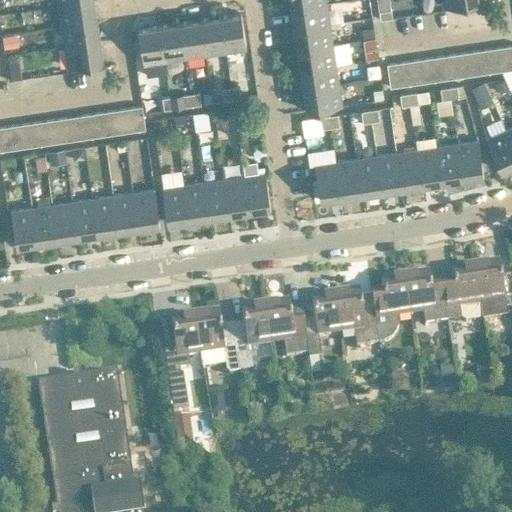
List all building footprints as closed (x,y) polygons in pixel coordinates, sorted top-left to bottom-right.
[(97,20),(94,0),(91,0),(59,5),(62,25),(97,20)] [(330,23),(327,2),(291,7),(294,28),(330,23)] [(379,10),(380,19),(392,17),(391,8),(379,10)] [(241,12),(221,15),(226,51),(246,47),(241,12)] [(226,51),(221,15),(200,18),(205,54),(226,51)] [(205,54),(200,18),(179,22),(185,57),(205,54)] [(100,41),(97,20),(62,25),(65,46),(100,41)] [(185,57),(179,22),(159,25),(164,60),(185,57)] [(333,43),(330,23),(294,28),(297,48),(333,43)] [(164,60),(159,25),(138,28),(144,63),(164,60)] [(103,61),(100,41),(65,46),(68,66),(103,61)] [(336,63),(333,43),(297,48),(301,69),(336,63)] [(508,68),(505,45),(493,47),(497,70),(508,68)] [(497,70),(493,47),(481,48),(485,72),(497,70)] [(485,72),(481,48),(470,50),(473,74),(485,72)] [(473,74),(470,50),(458,52),(461,76),(473,74)] [(461,76),(458,52),(446,54),(450,77),(461,76)] [(450,77),(446,54),(434,55),(438,79),(450,77)] [(438,79),(434,55),(423,57),(426,81),(438,79)] [(426,81),(423,57),(411,59),(414,83),(426,81)] [(414,83),(411,59),(399,61),(403,84),(414,83)] [(403,84),(399,61),(387,63),(390,86),(403,84)] [(339,84),(336,63),(301,69),(304,89),(339,84)] [(342,104),(339,84),(304,89),(307,110),(342,104)] [(459,97),(457,84),(449,86),(451,98),(459,97)] [(241,97),(239,85),(231,86),(233,98),(241,97)] [(233,98),(231,86),(222,88),(224,100),(233,98)] [(451,98),(449,86),(440,87),(442,99),(451,98)] [(418,103),(417,90),(408,92),(410,104),(418,103)] [(201,103),(199,91),(190,92),(192,105),(201,103)] [(192,105),(190,92),(182,94),(184,106),(192,105)] [(410,104),(408,92),(400,93),(401,105),(410,104)] [(172,108),(171,95),(162,97),(164,109),(172,108)] [(253,104),(254,107),(242,109),(244,125),(256,123),(255,117),(261,116),(259,103),(253,104)] [(146,128),(142,104),(129,106),(132,130),(146,128)] [(132,130),(129,106),(117,108),(120,132),(132,130)] [(378,107),(369,109),(371,121),(380,119),(378,107)] [(120,132),(117,108),(105,110),(109,134),(120,132)] [(371,121),(369,109),(361,110),(363,122),(371,121)] [(109,134),(105,110),(92,112),(96,136),(109,134)] [(96,136),(92,112),(80,114),(83,137),(96,136)] [(337,113),(328,115),(330,127),(339,125),(337,113)] [(83,137),(80,114),(68,115),(72,139),(83,137)] [(72,139),(68,115),(56,117),(60,141),(72,139)] [(330,127),(328,115),(320,116),(322,128),(330,127)] [(56,117),(44,119),(47,143),(60,141),(56,117)] [(47,143),(44,119),(31,121),(35,145),(47,143)] [(35,145),(31,121),(19,123),(23,147),(35,145)] [(23,147),(19,123),(8,125),(11,148),(23,147)] [(0,150),(11,148),(8,125),(0,125),(0,150)] [(511,164),(511,143),(505,128),(486,137),(501,169),(511,164)] [(478,139),(458,142),(463,177),(484,174),(478,139)] [(463,177),(458,142),(437,145),(443,180),(463,177)] [(443,180),(437,145),(417,148),(422,183),(443,180)] [(422,183),(417,148),(397,151),(402,186),(422,183)] [(402,186),(397,151),(376,154),(382,190),(402,186)] [(382,190),(376,154),(356,157),(361,193),(382,190)] [(361,193),(356,157),(335,160),(341,196),(361,193)] [(243,163),(245,174),(250,209),(271,206),(264,165),(258,166),(257,160),(243,163)] [(341,196),(335,160),(315,164),(320,199),(341,196)] [(250,209),(245,174),(224,177),(230,212),(250,209)] [(230,212),(224,177),(204,180),(209,216),(230,212)] [(209,216),(204,180),(183,183),(188,219),(209,216)] [(188,219),(183,183),(162,187),(168,222),(188,219)] [(154,188),(134,191),(139,226),(160,223),(154,188)] [(139,226),(134,191),(114,194),(119,229),(139,226)] [(119,229),(114,194),(93,197),(98,232),(119,229)] [(98,232),(93,197),(73,200),(78,235),(98,232)] [(78,235),(73,200),(52,203),(58,238),(78,235)] [(58,238),(52,203),(32,206),(37,241),(58,238)] [(37,241),(32,206),(11,209),(17,244),(37,241)] [(499,262),(475,266),(481,306),(483,320),(506,317),(505,310),(511,308),(511,284),(502,286),(501,278),(499,262)] [(481,306),(475,266),(451,270),(455,293),(443,295),(448,322),(462,320),(464,323),(483,320),(481,306)] [(432,296),(430,282),(429,273),(405,277),(411,316),(423,314),(425,326),(448,322),(443,295),(432,296)] [(411,316),(405,277),(381,280),(383,293),(371,295),(374,313),(379,344),(386,343),(387,343),(389,342),(391,341),(393,340),(394,339),(396,337),(398,334),(398,333),(399,330),(400,328),(400,326),(400,324),(399,318),(411,316)] [(359,291),(335,295),(341,334),(354,332),(356,348),(379,344),(374,313),(363,314),(359,291)] [(315,322),(304,323),(309,355),(309,359),(321,357),(319,338),(341,334),(335,295),(312,298),(313,306),(315,322)] [(289,302),(265,305),(271,345),(285,343),(287,358),(309,355),(304,323),(302,308),(290,310),(289,302)] [(245,332),(233,334),(237,358),(251,355),(252,362),(272,359),(270,345),(271,345),(265,305),(241,309),(245,332)] [(219,312),(195,316),(200,356),(202,369),(225,365),(227,373),(230,375),(239,373),(237,358),(233,334),(222,336),(219,312)] [(200,356),(195,316),(171,319),(174,343),(163,345),(173,412),(188,409),(183,374),(180,374),(180,370),(190,369),(188,357),(200,356)] [(251,355),(237,358),(239,373),(251,372),(253,369),(252,362),(251,355)] [(133,480),(117,373),(38,384),(57,511),(143,511),(139,478),(133,480)]
